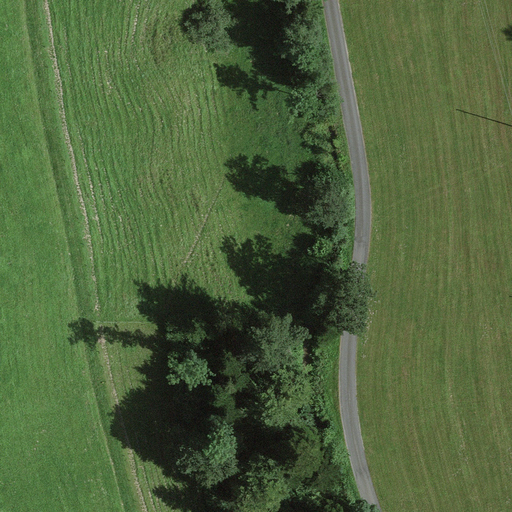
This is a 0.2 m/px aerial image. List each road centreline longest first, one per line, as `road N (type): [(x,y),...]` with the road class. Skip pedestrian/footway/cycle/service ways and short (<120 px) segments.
road 1 (track): [(27,0),(131,511)]
road 2 (unclassified): [(330,0),(364,188),(349,414),(375,511)]
